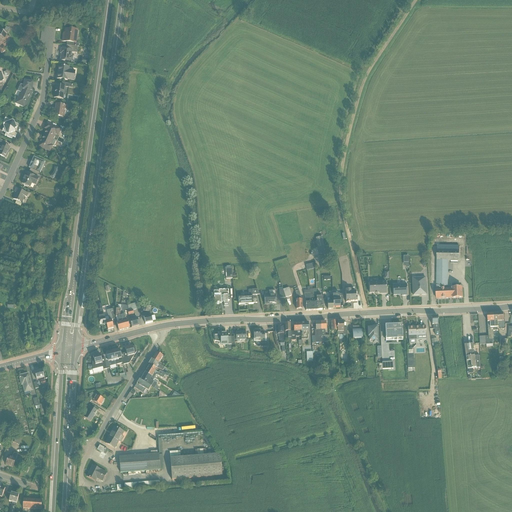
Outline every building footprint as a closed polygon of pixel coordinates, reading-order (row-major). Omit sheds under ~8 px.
[(62,41),(77,43),(79,29),(64,27),(62,41)] [(60,60),(73,62),(73,57),(72,56),(73,49),(62,48),(60,60)] [(57,79),(75,81),(76,72),(70,71),(70,67),(58,65),(57,79)] [(15,104),(26,108),(33,92),(34,81),(25,80),(23,85),(21,85),(18,92),(21,92),(15,104)] [(54,98),(64,99),(65,85),(55,85),(54,98)] [(55,117),(65,117),(65,110),(68,110),(68,105),(56,104),(55,117)] [(1,130),(15,136),(20,124),(6,118),(1,130)] [(48,122),(37,147),(51,152),(54,145),(52,144),(56,135),(58,136),(62,128),(48,122)] [(0,149),(0,155),(6,158),(11,147),(2,144),(0,149)] [(30,167),(41,172),(45,162),(34,157),(30,167)] [(36,186),(40,178),(27,172),(22,184),(31,188),(33,184),(36,186)] [(13,200),(23,204),(28,192),(18,188),(13,200)] [(322,236),(316,237),(320,255),(327,253),(322,236)] [(437,246),(437,285),(448,285),(448,260),(460,261),(460,247),(437,246)] [(318,258),(321,267),(326,265),(324,256),(318,258)] [(412,296),(426,295),(425,277),(411,278),(412,296)] [(368,294),(385,293),(384,281),(367,282),(368,294)] [(391,296),(406,296),(406,285),(391,285),(391,296)] [(436,299),(463,298),(463,288),(435,289),(436,299)] [(285,300),(295,298),(294,289),(283,291),(285,300)] [(224,306),(229,305),(229,290),(220,290),(221,296),(215,296),(215,303),(224,303),(224,306)] [(270,304),(281,303),(281,295),(269,295),(270,304)] [(328,310),(333,310),(333,308),(333,298),(323,299),(323,305),(327,305),(328,310)] [(350,309),(358,308),(357,299),(349,299),(350,309)] [(147,324),(154,323),(152,313),(145,315),(147,324)] [(101,326),(108,324),(107,321),(106,316),(99,317),(101,326)] [(133,327),(141,325),(138,317),(131,319),(133,327)] [(430,329),(437,328),(436,317),(429,317),(430,329)] [(109,329),(115,328),(114,320),(107,321),(108,324),(109,329)] [(303,332),(303,322),(295,323),(296,333),(303,332)] [(387,343),(405,342),(404,325),(386,326),(387,343)] [(406,336),(424,335),(424,326),(406,326),(406,336)] [(370,342),(380,341),(379,327),(369,327),(370,342)] [(354,339),(365,338),(364,329),(354,330),(354,339)] [(254,339),(266,338),(266,330),(254,330),(254,339)] [(222,345),(230,345),(230,333),(221,333),(222,345)] [(484,338),(484,345),(489,345),(489,349),(497,349),(497,341),(493,341),(493,338),(484,338)] [(466,353),(474,351),(473,344),(465,345),(466,353)] [(129,357),(137,355),(134,346),(126,348),(129,357)] [(117,360),(123,359),(121,349),(115,351),(117,360)] [(117,360),(115,351),(108,352),(110,362),(117,360)] [(152,358),(161,363),(165,356),(156,351),(152,358)] [(96,365),(104,363),(102,354),(94,356),(96,365)] [(152,358),(149,364),(157,369),(161,363),(152,358)] [(144,372),(153,377),(157,369),(149,364),(144,372)] [(38,381),(46,379),(43,370),(35,373),(38,381)] [(144,372),(140,379),(149,384),(153,377),(144,372)] [(24,393),(33,391),(29,373),(20,376),(24,393)] [(135,388),(144,392),(149,384),(140,379),(135,388)] [(93,400),(103,406),(106,400),(96,394),(93,400)] [(96,416),(99,411),(91,407),(88,412),(96,416)] [(106,444),(116,449),(125,432),(115,427),(106,444)] [(39,455),(44,443),(40,442),(35,453),(39,455)] [(103,447),(101,451),(110,456),(113,451),(103,447)] [(6,464),(14,467),(19,454),(14,453),(12,457),(9,456),(6,464)] [(121,474),(161,470),(160,453),(120,457),(121,474)] [(222,455),(170,459),(172,482),(224,477),(222,455)] [(101,485),(108,472),(93,465),(86,477),(101,485)] [(0,496),(4,498),(8,489),(0,485),(0,496)] [(10,502),(18,504),(21,495),(12,493),(10,502)] [(23,509),(42,510),(42,500),(24,499),(23,509)]
